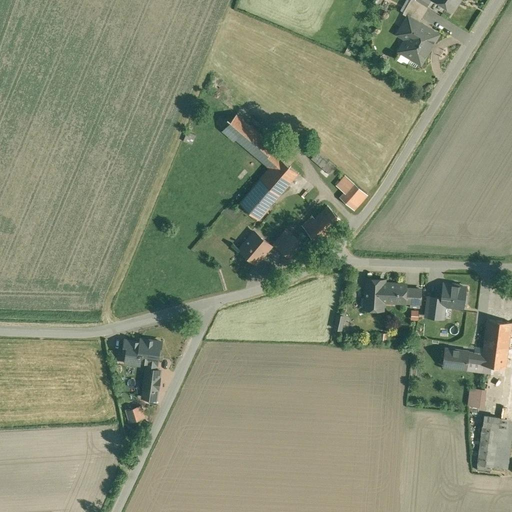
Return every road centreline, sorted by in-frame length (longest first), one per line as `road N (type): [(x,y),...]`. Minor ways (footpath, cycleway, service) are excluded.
road 1 (tertiary): [(334,254),(499,0)]
road 2 (unclassified): [(215,302),(117,511)]
road 3 (tertiary): [(215,302),(85,333),(0,330)]
road 4 (unclassified): [(511,269),(345,263),(334,254)]
road 5 (tertiary): [(334,254),(296,277),(215,302)]
